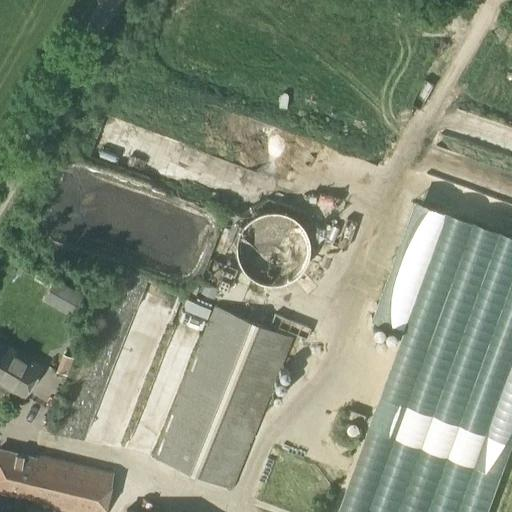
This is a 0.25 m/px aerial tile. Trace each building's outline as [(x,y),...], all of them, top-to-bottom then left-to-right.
[(416,124),(439,97),(427,87),(405,115),(416,124)] [(412,255),(427,260),(449,203),(433,197),(412,255)] [(236,235),(235,241),(235,248),(236,254),(238,260),(241,265),(245,270),(249,275),(255,278),(261,281),(267,282),(273,282),(280,281),(286,280),(291,277),(297,273),(301,269),(305,263),(307,257),(309,251),(309,245),(309,239),(307,233),(305,227),(301,221),(297,217),(292,213),(286,210),(280,208),(274,207),(268,208),(261,209),(255,211),(250,214),(245,219),(241,223),(238,229),(236,235)] [(197,254),(198,238),(182,238),(182,254),(197,254)] [(231,488),(293,336),(214,305),(152,457),(231,488)] [(399,336),(399,316),(385,316),(385,328),(378,328),(378,336),(399,336)] [(0,383),(22,397),(41,365),(0,341),(0,383)] [(402,429),(425,436),(435,402),(412,396),(402,429)] [(429,440),(454,445),(461,411),(437,406),(429,440)] [(477,455),(488,422),(465,414),(453,447),(477,455)] [(36,457),(0,448),(0,489),(26,496),(25,500),(75,511),(103,511),(113,472),(37,453),(36,457)]
